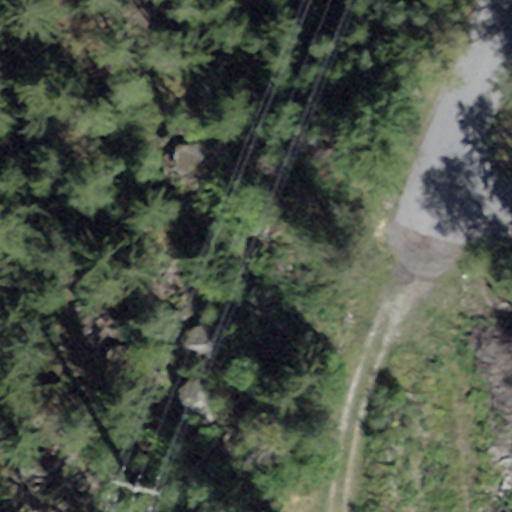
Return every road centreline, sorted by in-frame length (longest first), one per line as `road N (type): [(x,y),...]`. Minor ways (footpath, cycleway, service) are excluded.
road 1 (track): [(477,161),(404,267),(348,511)]
road 2 (unclassified): [(494,0),(466,134),(477,161)]
